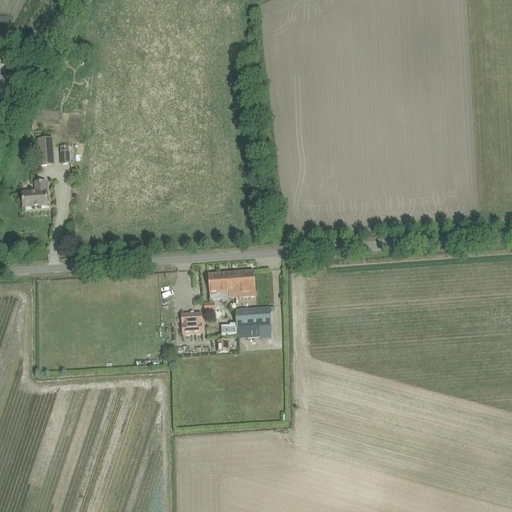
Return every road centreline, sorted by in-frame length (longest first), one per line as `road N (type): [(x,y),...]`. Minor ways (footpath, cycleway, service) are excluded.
road 1 (unclassified): [(511,235),(0,273)]
road 2 (unclassified): [(0,148),(79,0)]
